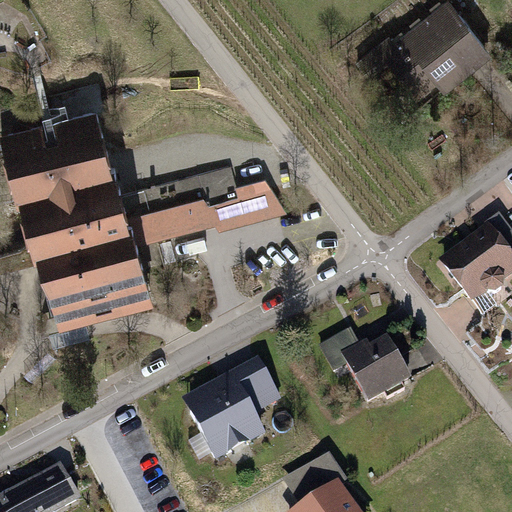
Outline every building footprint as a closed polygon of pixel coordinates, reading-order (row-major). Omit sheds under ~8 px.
[(486,55),(445,2),(395,40),(391,34),(356,61),(365,73),(386,57),(422,104),(486,55)] [(95,101),(0,126),(0,167),(47,343),(156,314),(140,254),(288,215),(270,191),(239,199),(231,170),(122,199),(95,101)] [(511,261),(488,227),(436,264),(469,309),(511,278),(511,261)] [(409,381),(383,335),(341,358),(366,404),(409,381)] [(261,360),(179,400),(210,463),(262,437),(252,417),(282,402),(261,360)] [(60,468),(0,497),(0,511),(67,511),(79,506),(60,468)] [(360,511),(341,483),(296,511),(360,511)]
